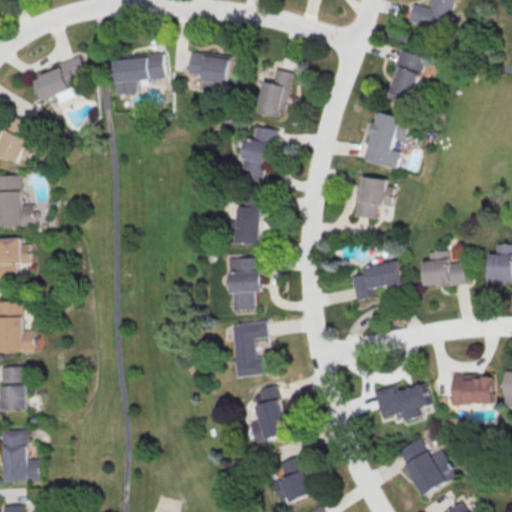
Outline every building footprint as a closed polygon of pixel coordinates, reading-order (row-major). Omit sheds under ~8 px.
[(455,0),(447,32),(408,22),(412,5),(430,9),(432,3),(429,2),(429,0),(455,0)] [(402,49),(428,60),(410,108),(390,100),(394,87),(391,86),(398,67),(395,66),(402,49)] [(190,73),(204,74),(203,88),(229,90),(232,54),(192,51),(190,73)] [(167,77),(165,52),(114,57),(117,93),(138,91),(137,79),(167,77)] [(61,101),(82,95),(78,81),(88,78),(81,55),(59,62),(61,68),(34,76),(41,99),(59,94),(61,101)] [(293,72),(277,68),(274,82),(266,80),(259,112),(283,118),(293,72)] [(366,159),(397,167),(402,151),(393,149),(396,138),(405,140),(410,118),(378,110),(366,159)] [(267,181),(275,128),(257,126),(256,138),(248,137),(242,177),(267,181)] [(0,153),(21,160),(22,156),(32,160),(38,140),(6,130),(0,150),(0,153)] [(0,190),(1,226),(36,224),(35,203),(24,204),(23,174),(0,174),(0,190)] [(356,215),(378,218),(380,203),(393,205),(396,186),(387,185),(388,179),(361,175),(356,215)] [(262,243),(264,207),(240,206),(239,242),(262,243)] [(33,262),(32,243),(24,244),(23,237),(0,237),(0,278),(19,277),(18,263),(33,262)] [(511,243),(497,243),(497,253),(489,253),(489,281),(511,281),(511,243)] [(430,251),(431,260),(425,260),(427,287),(468,283),(466,260),(451,262),(450,250),(430,251)] [(232,257),(234,309),(257,309),(256,291),(263,290),(262,256),(232,257)] [(357,300),(375,297),(374,288),(405,283),(401,260),(367,265),(369,273),(354,275),(357,300)] [(0,351),(37,351),(37,329),(25,329),(24,300),(0,300),(0,351)] [(235,323),(238,376),(267,373),(266,356),(258,357),(257,338),(270,337),(268,321),(235,323)] [(5,410),(30,409),(28,365),(3,366),(5,410)] [(453,375),(454,405),(495,405),(494,379),(482,379),(482,374),(453,375)] [(374,392),(383,419),(402,413),(404,422),(422,417),(419,409),(431,406),(424,385),(398,393),(396,386),(374,392)] [(255,392),(262,419),(253,421),(259,442),(291,433),(278,386),(255,392)] [(7,481),(42,480),(42,458),(30,459),(29,429),(5,430),(7,481)] [(424,495),(457,475),(442,449),(431,455),(421,438),(399,451),(424,495)] [(283,499),(290,496),(293,502),(315,493),(300,456),(283,463),(288,477),(276,481),(283,499)] [(446,511),(469,511),(461,500),(446,511)]
